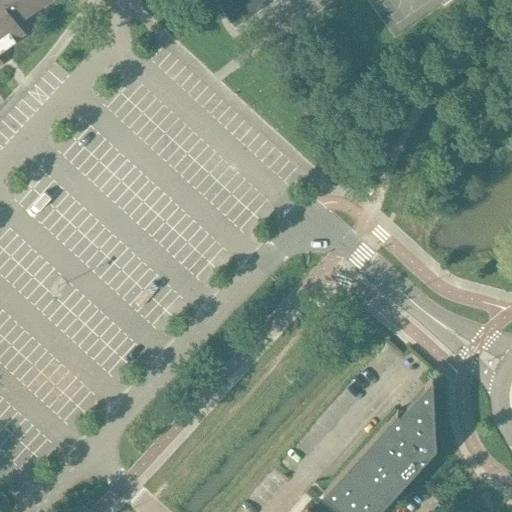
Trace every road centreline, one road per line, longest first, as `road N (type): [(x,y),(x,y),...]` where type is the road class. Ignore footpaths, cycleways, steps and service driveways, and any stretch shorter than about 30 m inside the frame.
road 1 (unknown): [(141,511),(380,235),(415,155),(483,67),(511,52)]
road 2 (unclassified): [(88,450),(288,233),(318,227),(405,298)]
road 3 (unclassified): [(405,298),(497,388)]
